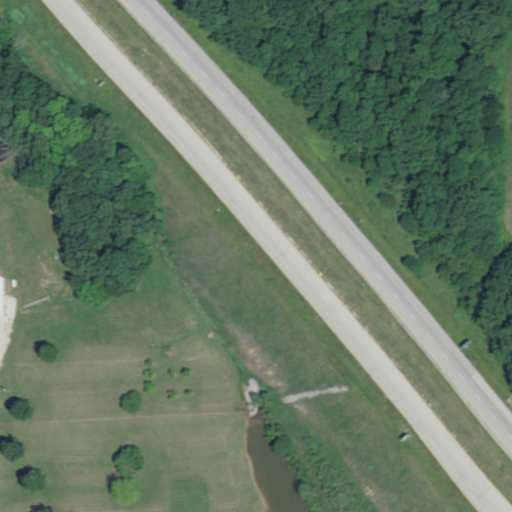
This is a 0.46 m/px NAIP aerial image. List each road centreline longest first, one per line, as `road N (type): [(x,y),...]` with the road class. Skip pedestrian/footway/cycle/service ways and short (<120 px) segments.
road 1 (trunk): [(64,0),(480,511)]
road 2 (trunk): [(511,435),(139,0)]
